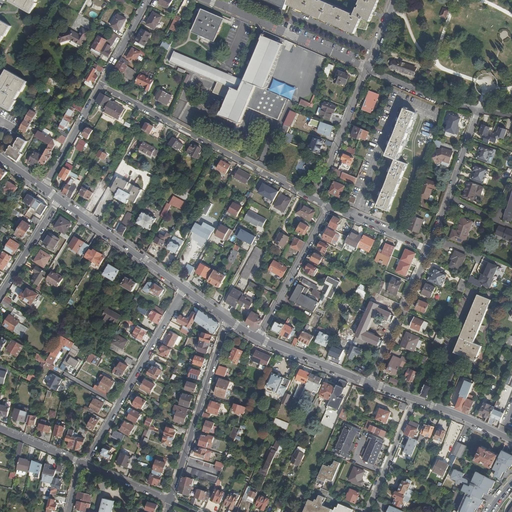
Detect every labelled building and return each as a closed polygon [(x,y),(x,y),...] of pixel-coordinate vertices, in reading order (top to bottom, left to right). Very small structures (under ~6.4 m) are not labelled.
[(10,0),(10,2),(31,14),(37,4),(36,3),(37,0),(10,0)] [(172,0),(161,0),(160,4),(168,9),(172,0)] [(264,0),(285,9),(287,3),(288,0),(264,0)] [(288,0),(287,3),(321,18),(355,33),(357,29),(366,30),(378,0),(360,0),(358,5),(359,6),(358,8),(357,8),(353,16),(351,15),(351,14),(337,8),(336,9),(334,8),(335,6),(320,0),(319,1),(317,0),(288,0)] [(201,17),(199,16),(195,24),(197,25),(194,33),(213,41),(217,34),(218,34),(222,26),(220,26),(223,18),(203,10),(201,17)] [(162,17),(154,12),(147,25),(155,30),(162,17)] [(126,19),(118,14),(112,26),(120,31),(126,19)] [(175,19),(172,24),(178,27),(180,24),(179,23),(181,18),(176,16),(175,19)] [(11,27),(0,19),(0,46),(0,45),(0,43),(4,36),(5,37),(11,27)] [(71,31),(69,31),(63,42),(70,40),(82,46),(90,33),(82,29),(79,35),(71,31)] [(151,34),(143,30),(137,41),(145,45),(151,34)] [(63,42),(69,31),(59,35),(61,42),(63,42)] [(100,55),(101,56),(103,53),(109,57),(111,52),(109,51),(118,35),(112,32),(110,37),(108,41),(100,55)] [(263,89),(282,44),(264,37),(265,35),(263,34),(260,40),(261,40),(244,81),(236,77),(174,52),(170,62),(218,82),(214,90),(213,90),(212,93),(228,99),(222,112),(221,112),(220,115),(240,124),(247,107),(278,120),(287,99),(280,96),(263,89)] [(100,55),(108,41),(99,36),(91,51),(100,55)] [(160,47),(168,51),(169,49),(170,46),(166,44),(166,43),(163,41),(160,47)] [(286,46),(282,44),(263,89),(280,96),(282,91),(269,86),(286,46)] [(135,46),(133,49),(141,53),(146,56),(148,53),(135,46)] [(137,59),(139,56),(141,53),(133,49),(127,59),(135,63),(137,59)] [(101,60),(98,66),(105,70),(108,64),(101,60)] [(123,75),(132,80),(137,72),(127,65),(120,61),(115,69),(123,73),(123,75)] [(410,75),(412,67),(394,61),(391,69),(410,75)] [(333,66),(327,63),(323,75),(327,77),(330,69),(332,69),(333,66)] [(103,73),(105,70),(98,66),(95,64),(93,68),(97,70),(103,73)] [(97,70),(93,68),(86,80),(90,82),(91,80),(95,83),(98,76),(94,74),(97,70)] [(28,81),(7,69),(1,80),(2,81),(0,84),(0,104),(11,111),(17,101),(15,100),(21,91),(22,92),(28,81)] [(350,75),(339,71),(335,82),(340,84),(341,82),(346,84),(350,75)] [(149,91),(154,81),(140,75),(136,84),(140,86),(140,85),(145,88),(145,89),(149,91)] [(46,82),(58,89),(62,83),(50,76),(46,82)] [(172,96),(161,90),(156,99),(167,105),(172,96)] [(379,95),(370,92),(363,110),(372,113),(379,95)] [(106,108),(110,101),(111,99),(101,94),(96,103),(106,108)] [(112,116),(118,106),(110,101),(106,108),(104,111),(112,116)] [(82,112),(84,108),(73,102),(71,106),(75,109),(82,112)] [(334,112),(336,106),(325,102),(320,116),(330,119),(333,112),(334,112)] [(67,138),(69,134),(65,132),(64,132),(62,131),(63,129),(64,129),(66,126),(67,126),(73,117),(71,117),(73,113),(75,109),(71,106),(57,133),(60,135),(67,138)] [(125,109),(118,106),(112,116),(119,119),(125,109)] [(388,211),(407,164),(397,160),(415,114),(404,109),(386,156),(396,160),(377,207),(388,211)] [(26,119),(32,123),(37,113),(31,110),(26,119)] [(296,113),(290,111),(284,125),(290,127),(297,113),(296,113)] [(455,135),(458,126),(461,119),(451,115),(446,131),(455,135)] [(26,132),(32,123),(26,119),(20,129),(26,132)] [(332,126),(322,122),(318,132),(329,136),(330,132),(332,133),(332,126)] [(142,130),(150,135),(154,127),(146,123),(142,130)] [(290,127),(284,125),(280,132),(287,134),(290,127)] [(483,142),(489,144),(489,141),(496,144),(497,140),(501,138),(504,139),(507,130),(499,127),(498,131),(494,134),(493,133),(492,136),(490,135),(488,132),(490,128),(482,125),(479,135),(482,136),(484,140),(483,142)] [(460,127),(458,126),(455,135),(446,131),(445,133),(456,137),(460,127)] [(96,127),(95,127),(93,131),(99,135),(102,130),(96,127)] [(352,136),(360,139),(361,137),(363,130),(356,127),(352,136)] [(88,139),(93,130),(89,128),(84,137),(88,139)] [(369,132),(363,130),(361,137),(366,139),(369,132)] [(39,131),(35,137),(50,145),(44,155),(39,165),(43,167),(47,161),(48,161),(49,160),(51,156),(52,155),(50,154),(54,147),(56,144),(54,139),(39,131)] [(7,152),(19,161),(23,154),(20,153),(27,141),(23,139),(16,135),(15,137),(19,139),(15,145),(16,146),(14,148),(10,145),(7,152)] [(67,138),(60,135),(57,141),(64,145),(67,138)] [(173,137),(169,144),(169,145),(180,152),(184,145),(176,140),(176,139),(173,137)] [(324,141),(315,138),(311,149),(320,152),(324,141)] [(155,150),(155,149),(143,142),(139,150),(151,156),(152,155),(156,157),(159,151),(155,150)] [(194,148),(188,145),(185,152),(199,159),(201,156),(199,155),(202,149),(195,146),(194,148)] [(481,151),(478,159),(487,162),(490,154),(492,155),(494,149),(481,145),(479,151),(481,151)] [(349,147),(347,152),(354,155),(356,150),(349,147)] [(453,152),(443,149),(431,153),(435,164),(443,161),(450,163),(453,152)] [(490,154),(487,162),(491,164),(496,150),(494,149),(492,155),(490,154)] [(29,162),(37,167),(39,165),(44,155),(36,150),(29,162)] [(100,151),(97,155),(105,160),(108,155),(102,152),(100,151)] [(340,167),(338,170),(347,174),(354,159),(344,155),(342,159),(344,160),(343,163),(342,167),(340,167)] [(120,174),(125,162),(122,160),(117,172),(120,174)] [(230,165),(222,161),(217,169),(226,174),(230,165)] [(60,176),(67,180),(71,172),(74,167),(66,164),(60,176)] [(471,178),(484,183),(489,169),(476,164),(471,178)] [(8,172),(0,166),(0,177),(3,180),(8,172)] [(342,178),(355,184),(357,178),(347,174),(338,170),(333,168),(331,173),(333,174),(334,173),(339,175),(339,176),(342,177),(342,178)] [(489,169),(484,183),(488,184),(493,170),(489,169)] [(251,176),(239,170),(235,177),(247,183),(251,176)] [(68,184),(63,193),(67,196),(77,179),(79,176),(71,172),(67,180),(65,182),(68,184)] [(118,177),(111,190),(117,193),(115,197),(127,204),(129,200),(135,203),(142,190),(118,177)] [(77,179),(67,196),(71,199),(81,181),(77,179)] [(437,184),(424,179),(418,196),(428,200),(432,188),(435,190),(437,184)] [(18,187),(9,181),(4,189),(13,195),(18,187)] [(483,195),(486,187),(469,181),(463,197),(476,201),(479,193),(483,195)] [(345,186),(335,182),(330,193),(340,197),(345,186)] [(259,193),(275,201),(280,190),(263,183),(259,193)] [(88,190),(90,186),(86,184),(84,187),(83,187),(80,194),(89,200),(93,193),(88,190)] [(101,184),(94,195),(102,199),(106,192),(102,190),(105,186),(101,184)] [(256,195),(251,192),(247,198),(249,199),(253,201),(256,195)] [(31,206),(36,199),(29,195),(24,201),(31,206)] [(291,200),(282,195),(275,207),(284,212),(291,200)] [(184,211),(188,204),(183,201),(177,198),(173,206),(184,211)] [(42,203),(36,199),(31,206),(37,210),(42,203)] [(230,201),(225,209),(229,211),(228,212),(237,217),(242,207),(233,202),(233,203),(230,201)] [(90,202),(86,210),(90,212),(94,205),(90,202)] [(162,215),(165,217),(167,214),(171,205),(168,203),(162,215)] [(303,217),(308,207),(302,204),(297,213),(303,217)] [(0,210),(7,215),(9,211),(0,205),(0,210)] [(211,208),(205,205),(201,213),(207,216),(211,208)] [(316,211),(308,207),(303,217),(311,221),(316,211)] [(267,219),(249,210),(244,219),(257,226),(258,225),(262,227),(267,219)] [(151,229),(156,218),(144,212),(138,223),(144,226),(151,229)] [(119,223),(116,230),(123,236),(133,215),(129,213),(123,225),(119,223)] [(38,224),(41,220),(34,216),(32,220),(38,224)] [(412,216),(407,229),(418,233),(423,220),(412,216)] [(60,236),(67,240),(70,236),(66,234),(72,224),(62,217),(55,227),(63,232),(60,236)] [(341,220),(335,217),(330,226),(337,230),(340,224),(339,224),(341,220)] [(214,228),(215,229),(217,224),(206,218),(204,223),(214,228)] [(472,222),(462,218),(457,231),(453,230),(450,239),(464,244),(472,222)] [(198,220),(192,231),(208,239),(214,228),(204,223),(202,226),(197,224),(199,220),(198,220)] [(302,220),(301,222),(296,230),(305,235),(309,227),(302,223),(304,220),(302,220)] [(20,228),(27,232),(31,226),(24,221),(20,228)] [(227,240),(233,230),(221,224),(215,235),(221,238),(221,237),(224,239),(227,240)] [(23,239),(27,232),(20,228),(16,235),(23,239)] [(243,229),(241,228),(237,237),(252,245),(256,237),(243,229)] [(336,233),(328,229),(323,238),(331,242),(336,233)] [(363,237),(351,231),(348,237),(346,242),(350,244),(357,248),(358,246),(363,237)] [(60,239),(51,233),(44,244),(54,250),(60,239)] [(289,237),(281,233),(276,242),(284,247),(289,237)] [(160,250),(163,251),(165,247),(168,243),(170,238),(171,237),(167,235),(166,237),(161,235),(159,238),(158,237),(155,242),(156,242),(162,246),(161,248),(160,250)] [(364,235),(363,237),(358,246),(369,251),(374,240),(364,235)] [(70,246),(84,255),(89,245),(75,237),(70,246)] [(170,244),(167,248),(178,254),(182,246),(184,242),(175,237),(173,240),(172,239),(171,240),(170,244)] [(296,248),(300,250),(305,242),(296,237),(291,247),(295,249),(296,248)] [(20,245),(11,240),(5,249),(14,254),(20,245)] [(329,246),(322,242),(319,246),(320,246),(318,249),(326,253),(329,246)] [(389,265),(395,248),(386,244),(383,253),(380,252),(376,260),(389,265)] [(262,250),(256,246),(240,276),(246,280),(262,250)] [(93,261),(98,252),(94,249),(93,252),(90,250),(86,257),(93,261)] [(239,252),(238,251),(233,249),(227,260),(233,263),(239,252)] [(51,256),(42,250),(34,261),(44,267),(51,256)] [(450,267),(459,271),(466,255),(456,251),(452,259),(453,259),(450,267)] [(11,256),(4,252),(0,258),(0,268),(3,271),(11,256)] [(106,256),(98,252),(93,261),(100,265),(106,256)] [(233,263),(236,265),(242,254),(239,252),(233,263)] [(323,257),(316,253),(312,260),(319,264),(323,257)] [(402,260),(396,272),(406,276),(411,264),(402,260)] [(287,268),(275,261),(270,270),(283,277),(287,268)] [(484,268),(479,280),(483,282),(482,284),(490,288),(494,279),(496,280),(501,268),(489,262),(486,269),(484,268)] [(197,273),(207,278),(212,269),(201,264),(197,273)] [(317,268),(310,264),(307,268),(308,269),(307,271),(314,275),(317,268)] [(105,275),(111,278),(114,280),(120,271),(110,265),(104,274),(105,275)] [(31,281),(39,286),(47,273),(37,266),(34,271),(37,273),(31,281)] [(428,281),(441,287),(446,274),(442,273),(442,271),(436,268),(432,277),(430,276),(428,281)] [(209,281),(215,284),(221,272),(220,271),(219,272),(215,270),(212,269),(207,278),(206,280),(209,281)] [(58,275),(52,271),(47,279),(57,286),(63,278),(63,276),(60,274),(60,275),(59,275),(58,275)] [(221,272),(215,284),(220,287),(226,276),(227,274),(223,272),(223,273),(221,272)] [(469,282),(480,287),(482,284),(483,282),(479,280),(472,276),(469,282)] [(133,292),(138,283),(134,281),(131,279),(127,277),(122,285),(133,292)] [(328,277),(325,281),(330,284),(325,295),(332,299),(337,290),(340,283),(328,277)] [(301,278),(299,281),(306,284),(314,289),(316,286),(301,278)] [(461,291),(464,292),(468,282),(461,278),(457,289),(461,291)] [(402,282),(393,279),(388,292),(396,296),(402,282)] [(378,292),(380,287),(382,282),(375,280),(371,290),(378,292)] [(155,285),(151,282),(148,283),(143,290),(148,293),(149,293),(153,296),(155,295),(156,294),(160,296),(164,290),(156,283),(155,285)] [(291,300),(296,303),(304,287),(299,284),(291,300)] [(431,297),(436,287),(427,284),(423,293),(431,297)] [(304,287),(296,303),(313,312),(318,302),(306,295),(308,289),(304,287)] [(233,289),(226,302),(237,307),(239,303),(243,296),(244,294),(233,288),(233,289)] [(355,294),(368,300),(370,294),(358,288),(355,294)] [(20,297),(32,304),(38,295),(28,289),(25,294),(23,293),(20,297)] [(314,289),(311,294),(320,299),(323,294),(314,289)] [(243,296),(239,303),(250,308),(254,299),(253,299),(254,295),(249,293),(247,296),(249,297),(248,299),(243,296)] [(455,351),(476,360),(482,346),(474,343),(491,300),(478,295),(455,351)] [(5,296),(3,300),(10,305),(12,301),(5,296)] [(20,323),(26,314),(10,305),(3,300),(0,305),(12,312),(4,325),(23,336),(28,328),(20,323)] [(429,304),(420,300),(416,309),(425,313),(429,304)] [(367,341),(374,344),(376,338),(366,334),(375,311),(376,312),(379,305),(371,302),(354,341),(358,342),(365,345),(367,341)] [(164,316),(166,312),(154,305),(151,309),(153,310),(164,316)] [(149,318),(159,324),(164,316),(153,310),(151,309),(149,308),(148,311),(147,310),(140,306),(139,306),(137,310),(144,315),(149,318)] [(109,320),(117,324),(121,316),(108,309),(101,319),(107,323),(109,320)] [(219,323),(200,310),(198,315),(196,321),(214,333),(220,326),(219,323)] [(190,329),(198,315),(193,312),(189,319),(187,319),(181,315),(177,321),(190,329)] [(252,312),(246,323),(256,329),(259,327),(263,320),(260,318),(261,316),(252,312)] [(124,317),(122,322),(128,326),(130,324),(134,326),(135,323),(124,317)] [(420,331),(421,328),(424,321),(415,318),(411,327),(420,331)] [(424,321),(421,328),(426,330),(429,323),(424,321)] [(273,329),(280,333),(284,325),(282,324),(282,325),(277,323),(273,329)] [(284,325),(280,333),(289,339),(291,334),(294,330),(294,329),(285,324),(284,325)] [(141,341),(148,330),(139,325),(132,336),(141,341)] [(191,333),(183,328),(182,332),(189,336),(191,333)] [(317,330),(314,336),(318,338),(317,342),(327,346),(331,337),(317,330)] [(166,340),(164,344),(172,348),(175,344),(179,336),(171,331),(166,340)] [(211,335),(200,331),(199,336),(202,337),(202,340),(211,343),(212,338),(210,338),(211,335)] [(299,340),(309,345),(314,336),(311,335),(303,331),(302,334),(299,340)] [(403,342),(401,347),(413,351),(415,352),(417,346),(420,339),(421,338),(409,333),(405,342),(403,342)] [(128,341),(118,335),(113,343),(124,349),(128,341)] [(434,341),(442,344),(445,338),(437,335),(434,341)] [(214,348),(215,344),(211,343),(202,340),(200,339),(200,343),(201,343),(198,351),(207,354),(210,347),(214,348)] [(17,356),(24,346),(13,340),(7,349),(15,354),(17,356)] [(48,360),(46,362),(52,365),(61,350),(59,349),(63,342),(60,340),(48,360)] [(80,348),(74,344),(63,363),(69,367),(71,365),(74,366),(73,368),(77,370),(82,361),(78,359),(78,360),(74,358),(80,348)] [(344,348),(335,344),(330,354),(340,358),(344,348)] [(172,349),(164,345),(162,350),(163,350),(161,354),(168,357),(172,349)] [(352,345),(347,357),(353,359),(355,355),(356,355),(359,354),(361,355),(363,350),(356,347),(352,345)] [(243,351),(235,347),(231,358),(235,360),(234,362),(238,364),(243,351)] [(252,360),(267,366),(272,357),(264,354),(264,355),(256,352),(252,360)] [(96,356),(92,353),(87,361),(91,364),(92,363),(96,356)] [(34,383),(44,366),(46,362),(48,360),(37,354),(35,358),(42,363),(35,376),(30,373),(27,379),(34,383)] [(101,359),(96,356),(92,363),(97,366),(101,359)] [(197,356),(195,364),(203,366),(206,358),(197,356)] [(401,359),(394,356),(387,371),(396,374),(400,366),(402,360),(401,359)] [(402,360),(400,366),(405,368),(409,359),(402,356),(401,359),(402,360)] [(52,365),(46,362),(44,366),(53,370),(55,367),(52,365)] [(154,366),(149,374),(158,379),(162,372),(163,373),(166,367),(157,362),(154,366)] [(118,369),(116,368),(114,371),(123,376),(128,366),(122,363),(118,369)] [(0,382),(5,384),(9,369),(8,368),(2,365),(0,370),(0,382)] [(201,372),(193,369),(190,376),(199,379),(201,372)] [(296,397),(300,399),(302,396),(305,388),(311,373),(302,369),(297,380),(302,382),(296,397)] [(417,372),(409,369),(406,376),(409,377),(408,379),(413,381),(417,372)] [(273,373),(266,391),(272,393),(273,390),(284,395),(291,381),(273,373)] [(311,373),(305,388),(313,391),(314,389),(319,391),(326,374),(323,373),(321,377),(311,373)] [(62,379),(52,374),(46,385),(58,391),(60,387),(59,386),(62,379)] [(98,391),(107,396),(115,382),(106,377),(98,391)] [(218,386),(228,389),(230,382),(221,379),(218,386)] [(473,386),(475,381),(470,379),(467,387),(472,389),(473,386)] [(155,385),(146,380),(141,388),(150,393),(155,385)] [(347,387),(348,383),(340,380),(336,387),(331,400),(329,405),(339,409),(343,398),(341,397),(344,388),(347,387)] [(421,396),(428,398),(433,386),(432,386),(433,383),(428,381),(427,384),(426,383),(424,388),(420,386),(417,394),(422,395),(421,396)] [(197,384),(189,382),(186,389),(195,392),(197,384)] [(320,395),(331,400),(336,387),(326,383),(320,395)] [(225,397),(228,389),(218,386),(216,394),(225,397)] [(463,411),(470,394),(465,392),(463,397),(461,396),(455,409),(463,411)] [(193,397),(184,393),(180,404),(189,407),(193,397)] [(291,395),(287,393),(284,399),(282,403),(287,405),(291,395)] [(473,396),(470,394),(463,411),(469,414),(475,401),(472,400),(473,396)] [(95,411),(99,413),(104,404),(106,400),(97,395),(96,399),(90,408),(95,411)] [(144,399),(139,396),(134,405),(138,408),(139,407),(142,408),(146,402),(143,400),(144,399)] [(221,404),(212,401),(209,412),(218,415),(221,404)] [(405,411),(408,404),(401,402),(398,408),(405,411)] [(241,412),(243,408),(243,406),(235,403),(233,410),(241,412)] [(485,422),(489,424),(495,407),(489,405),(490,404),(486,403),(486,404),(485,403),(481,413),(484,414),(483,415),(487,417),(485,422)] [(10,407),(0,404),(0,414),(8,417),(10,407)] [(187,413),(188,409),(176,405),(175,409),(176,411),(178,412),(175,421),(184,424),(187,413)] [(495,418),(501,421),(504,413),(499,411),(501,407),(496,405),(495,407),(489,424),(492,425),(495,418)] [(16,409),(13,418),(24,421),(28,423),(30,415),(30,414),(27,413),(29,409),(23,407),(21,411),(16,409)] [(141,414),(130,408),(129,410),(129,412),(131,413),(128,418),(136,422),(141,414)] [(347,421),(351,411),(344,408),(339,418),(347,421)] [(391,412),(381,408),(377,419),(387,423),(391,412)] [(55,418),(57,412),(51,410),(49,416),(55,418)] [(37,416),(30,415),(28,423),(28,424),(32,426),(33,424),(35,425),(36,424),(38,424),(40,419),(37,418),(37,416)] [(94,430),(101,418),(95,415),(88,427),(94,430)] [(151,426),(154,418),(148,416),(145,424),(150,427),(151,426)] [(273,423),(287,430),(289,424),(276,418),(273,423)] [(46,425),(47,420),(42,419),(39,429),(51,432),(52,427),(46,425)] [(385,437),(388,438),(390,433),(387,432),(371,425),(372,423),(373,421),(369,419),(368,422),(365,428),(373,432),(385,437)] [(213,428),(214,423),(208,420),(204,431),(210,432),(211,428),(213,428)] [(134,426),(126,421),(121,430),(129,435),(134,426)] [(360,426),(349,421),(347,425),(346,424),(345,428),(359,434),(361,430),(359,429),(360,426)] [(409,436),(414,438),(416,435),(417,436),(418,433),(417,432),(418,429),(420,425),(410,421),(408,425),(404,434),(409,436)] [(425,424),(421,433),(431,437),(435,427),(429,425),(429,426),(425,424)] [(63,437),(65,427),(57,425),(55,435),(63,437)] [(168,427),(166,434),(174,437),(176,433),(174,432),(175,430),(168,427)] [(229,441),(234,442),(240,429),(235,427),(229,441)] [(359,434),(345,428),(342,435),(353,439),(354,435),(358,437),(359,434)] [(70,447),(75,449),(77,437),(78,433),(74,432),(74,430),(70,429),(67,440),(71,441),(70,447)] [(145,429),(139,443),(142,445),(148,431),(145,429)] [(141,449),(145,451),(150,440),(149,439),(151,433),(155,433),(156,431),(153,430),(149,429),(148,431),(142,445),(141,449)] [(441,431),(439,430),(435,439),(442,441),(446,431),(441,429),(441,431)] [(123,440),(125,435),(115,430),(113,434),(123,440)] [(384,440),(385,437),(373,432),(371,435),(369,434),(367,438),(383,445),(385,441),(384,440)] [(172,446),(175,438),(174,437),(166,434),(163,443),(172,446)] [(212,443),(214,436),(209,435),(209,436),(203,435),(200,445),(207,447),(209,442),(212,443)] [(353,439),(342,435),(339,441),(353,447),(355,444),(351,442),(353,439)] [(412,455),(419,440),(418,440),(414,438),(409,436),(403,451),(412,455)] [(77,437),(75,449),(80,450),(81,444),(83,445),(85,439),(77,437)] [(383,445),(367,438),(366,441),(369,442),(368,446),(380,451),(383,445)] [(268,461),(272,463),(274,459),(277,453),(278,449),(280,444),(281,442),(277,440),(273,449),(270,448),(267,456),(269,457),(268,461)] [(339,441),(336,448),(347,452),(349,449),(352,450),(353,447),(339,441)] [(20,458),(24,444),(19,442),(16,456),(20,458)] [(457,456),(461,458),(467,446),(457,442),(452,454),(457,456)] [(110,453),(113,447),(106,444),(101,455),(111,459),(113,455),(110,453)] [(380,451),(368,446),(366,449),(363,448),(362,451),(378,458),(380,451)] [(206,455),(207,450),(201,448),(200,450),(198,449),(196,455),(205,458),(205,459),(207,460),(209,456),(206,455)] [(334,455),(345,460),(347,457),(348,458),(350,454),(347,452),(336,448),(334,452),(336,453),(334,455)] [(494,453),(495,452),(485,448),(485,449),(482,448),(476,460),(482,463),(483,461),(486,462),(485,464),(492,467),(498,455),(494,453)] [(305,454),(297,450),(291,463),(299,466),(305,454)] [(511,454),(503,450),(494,469),(497,471),(495,476),(500,478),(504,472),(506,473),(508,469),(509,470),(511,466),(511,454)] [(375,465),(378,458),(362,451),(361,454),(364,456),(362,460),(375,465)] [(118,463),(132,469),(133,466),(137,457),(133,455),(132,457),(122,453),(118,463)] [(153,473),(162,477),(167,460),(157,456),(155,459),(158,460),(153,473)] [(30,473),(33,462),(29,461),(29,462),(26,462),(27,459),(22,458),(20,458),(20,461),(17,472),(16,475),(24,476),(26,476),(26,472),(30,473)] [(450,465),(439,459),(433,471),(445,476),(450,465)] [(332,466),(325,463),(317,482),(324,485),(327,479),(333,481),(341,463),(334,460),(332,466)] [(260,484),(263,485),(272,463),(268,461),(262,473),(264,474),(260,484)] [(37,463),(33,462),(30,473),(30,475),(40,477),(43,465),(38,462),(37,463)] [(46,463),(42,480),(47,481),(46,485),(53,487),(55,478),(57,472),(50,470),(51,465),(46,463)] [(206,468),(221,472),(223,468),(215,465),(208,463),(206,468)] [(132,469),(130,474),(137,476),(140,468),(133,466),(132,469)] [(397,469),(391,466),(388,473),(394,475),(397,469)] [(186,474),(216,484),(218,479),(218,478),(207,474),(207,473),(188,467),(186,474)] [(362,481),(365,471),(355,467),(349,480),(363,486),(364,482),(362,481)] [(465,473),(455,469),(451,477),(457,480),(456,482),(463,485),(461,489),(466,492),(482,499),(485,492),(488,494),(491,488),(492,488),(495,482),(477,472),(473,480),(463,476),(465,473)] [(161,482),(162,477),(153,473),(150,483),(158,485),(159,481),(161,482)] [(181,483),(192,487),(194,479),(188,477),(187,479),(183,477),(181,483)] [(55,478),(53,487),(51,494),(56,495),(57,488),(61,489),(62,484),(60,483),(60,480),(60,479),(55,478)] [(404,481),(399,492),(405,495),(407,490),(408,491),(411,484),(412,481),(408,479),(407,482),(404,481)] [(189,495),(192,487),(181,483),(177,494),(181,495),(182,493),(189,495)] [(414,485),(411,484),(408,491),(407,490),(405,495),(410,497),(413,491),(412,490),(414,485)] [(254,491),(255,488),(249,486),(243,499),(253,503),(258,493),(254,491)] [(196,497),(209,501),(212,493),(198,489),(196,497)] [(217,501),(221,502),(225,493),(218,489),(217,489),(212,500),(216,502),(217,501)] [(360,493),(352,489),(350,493),(349,493),(347,496),(349,496),(348,499),(356,503),(360,493)] [(78,499),(91,502),(93,496),(79,492),(78,499)] [(396,497),(393,504),(404,509),(408,502),(410,497),(405,495),(399,492),(397,492),(395,497),(396,497)] [(482,499),(466,492),(457,511),(474,511),(476,507),(479,508),(481,505),(484,500),(482,499)] [(230,494),(225,504),(229,506),(229,507),(234,509),(238,498),(230,494)] [(260,508),(265,510),(270,499),(261,495),(257,506),(260,507),(260,508)] [(326,498),(320,495),(318,500),(316,499),(315,502),(310,500),(304,511),(352,511),(353,509),(338,503),(335,510),(323,505),(326,498)] [(101,511),(112,511),(115,501),(105,498),(101,511)] [(56,500),(50,499),(48,508),(46,511),(52,511),(53,509),(56,510),(57,505),(55,504),(56,500)] [(88,507),(90,507),(91,504),(79,501),(77,509),(87,511),(88,507)] [(155,511),(158,505),(149,502),(147,509),(154,511),(155,511)]
